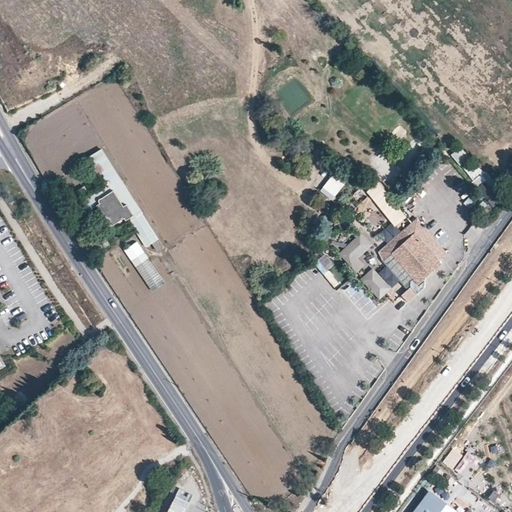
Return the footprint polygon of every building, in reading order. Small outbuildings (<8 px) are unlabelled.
[(461,147),(451,156),(460,167),(470,158),(461,147)] [(84,215),(97,205),(110,225),(137,207),(133,200),(117,174),(101,149),(87,158),(104,183),(77,203),(75,200),(65,207),(73,218),(82,212),(84,215)] [(481,164),(468,171),(494,199),(504,190),(481,164)] [(393,183),(403,173),(399,168),(388,178),(393,183)] [(333,175),(320,193),(332,202),(345,185),(333,175)] [(367,190),(395,225),(406,216),(377,182),(367,190)] [(145,246),(157,238),(141,213),(129,220),(145,246)] [(404,228),(410,236),(391,252),(412,276),(409,279),(408,286),(401,292),(408,300),(423,286),(424,280),(423,279),(441,263),(438,260),(446,252),(416,218),(404,228)] [(99,225),(85,234),(90,244),(84,247),(90,255),(110,243),(101,228),(99,225)] [(339,254),(359,276),(368,268),(359,259),(374,246),(362,233),(339,254)] [(124,252),(153,292),(166,283),(137,242),(124,252)] [(412,276),(391,252),(384,259),(408,286),(409,279),(412,276)] [(373,268),(361,279),(381,300),(393,288),(373,268)] [(365,316),(376,306),(363,290),(352,299),(365,316)] [(494,320),(491,317),(479,333),(482,335),(494,320)] [(452,511),(428,493),(413,511),(452,511)]
